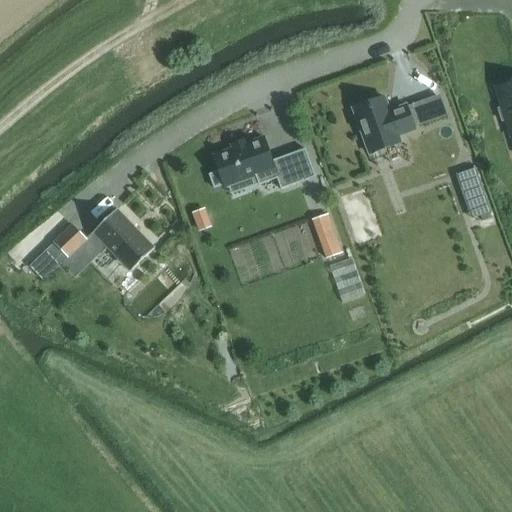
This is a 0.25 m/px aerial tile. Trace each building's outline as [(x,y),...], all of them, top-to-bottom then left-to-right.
[(511,83),(496,88),(502,109),(498,110),(502,122),(506,121),(511,139),(511,83)] [(386,98),(353,110),(369,155),(401,143),(398,137),(415,131),(406,106),(391,112),(386,98)] [(218,172),(209,176),(214,190),(223,186),(224,188),(228,187),(256,177),(259,186),(277,180),(281,191),(315,178),(305,151),(305,150),(273,162),(264,139),(247,145),(232,150),(213,157),(218,172)] [(475,169),(457,175),(465,198),(483,192),(475,169)] [(204,210),(193,214),(199,231),(211,227),(204,210)] [(93,234),(131,273),(155,250),(117,211),(93,234)] [(327,259),(338,255),(325,217),(313,221),(327,259)] [(72,227),(55,244),(69,258),(86,241),(72,227)]
